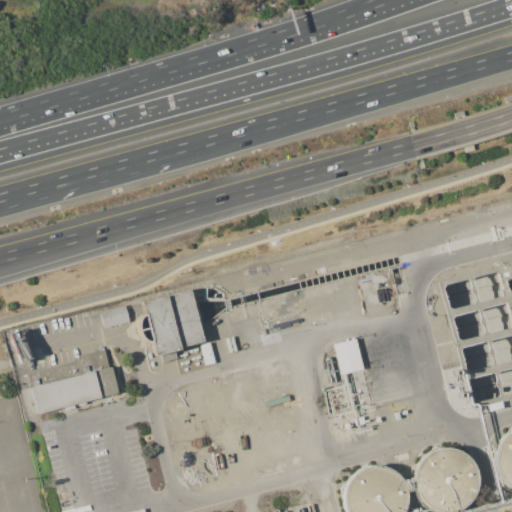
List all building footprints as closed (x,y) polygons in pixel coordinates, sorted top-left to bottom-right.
[(339,283),(341,290),(306,300),(304,292),(339,283)] [(189,290),(195,314),(202,341),(178,347),(179,349),(154,355),(147,327),(141,302),(189,290)] [(125,305),(129,321),(103,328),(99,312),(125,305)] [(331,344),(353,338),(361,369),(338,374),(331,344)] [(200,346),(210,343),(215,363),(205,365),(200,346)] [(37,414),(27,375),(82,361),(80,355),(104,349),(109,368),(112,367),(118,393),(37,414)] [(511,488),(506,484),(500,479),(496,473),(493,466),(492,458),(493,450),(496,443),(501,437),(507,432),(511,429),(511,488)] [(425,506),(419,501),(415,494),(412,487),(412,479),(413,472),(416,464),(420,458),(426,453),(433,450),(441,448),(448,448),(456,450),(462,454),(468,459),(472,466),(475,473),(475,481),(474,488),(471,495),(467,501),(461,506),(454,510),(447,511),(439,511),(432,509),(425,506)] [(345,511),(343,506),(342,498),(342,491),(345,484),(349,478),(354,472),(360,468),(367,466),(374,466),(382,467),(389,469),(395,474),(400,480),(404,487),(405,495),(405,503),(402,511),(401,511),(345,511)]
